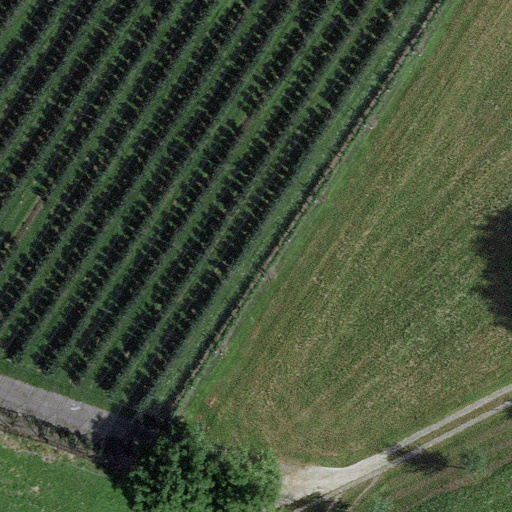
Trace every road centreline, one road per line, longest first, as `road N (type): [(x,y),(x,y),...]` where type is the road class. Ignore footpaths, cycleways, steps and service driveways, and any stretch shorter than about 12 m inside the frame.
road 1 (track): [(0,392),(323,504)]
road 2 (track): [(305,511),(379,481),(511,404)]
